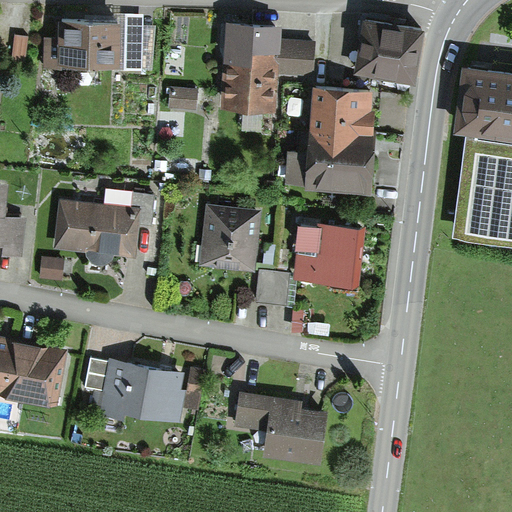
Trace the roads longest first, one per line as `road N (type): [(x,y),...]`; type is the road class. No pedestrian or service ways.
road 1 (residential): [(399,368),(0,293)]
road 2 (secondary): [(456,14),(438,62),(399,368)]
road 3 (residential): [(456,14),(245,0)]
road 4 (secondary): [(399,368),(381,511)]
